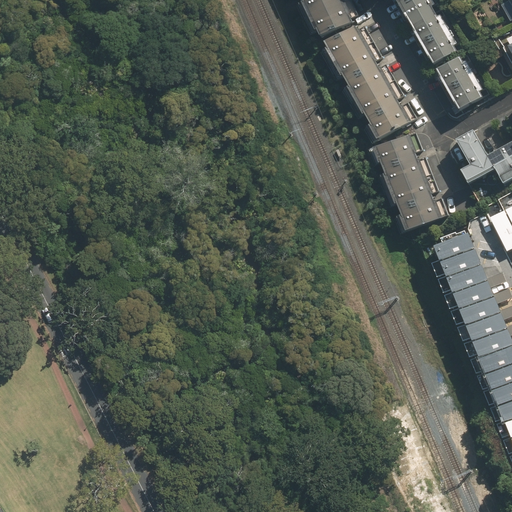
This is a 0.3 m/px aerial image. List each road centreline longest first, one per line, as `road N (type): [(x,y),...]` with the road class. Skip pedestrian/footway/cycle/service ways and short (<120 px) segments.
road 1 (track): [(276,0),(503,511)]
road 2 (residential): [(157,511),(0,210)]
road 3 (residential): [(371,0),(436,123),(462,128),(511,100)]
